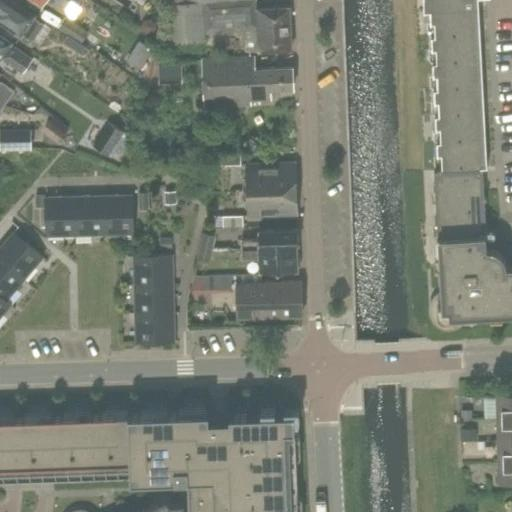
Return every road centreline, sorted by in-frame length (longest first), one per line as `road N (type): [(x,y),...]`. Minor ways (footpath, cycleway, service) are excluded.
road 1 (residential): [(318,367),(303,0)]
road 2 (secondary): [(318,367),(0,374)]
road 3 (residential): [(511,203),(500,13),(511,13)]
road 4 (tertiary): [(318,367),(511,357)]
road 5 (secondary): [(326,511),(318,367)]
